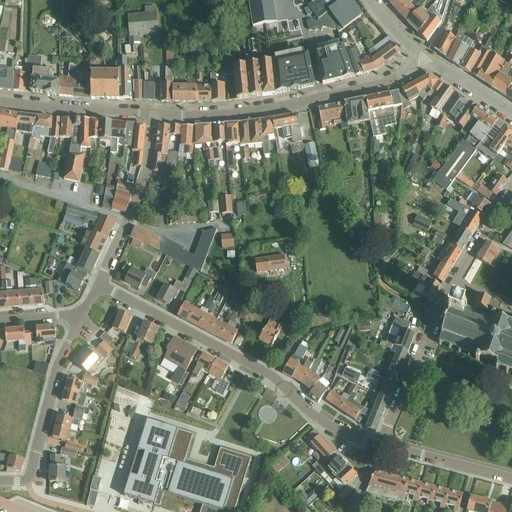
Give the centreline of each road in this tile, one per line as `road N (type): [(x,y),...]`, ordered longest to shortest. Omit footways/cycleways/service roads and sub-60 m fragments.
road 1 (residential): [(379,446),(341,433),(266,373),(98,285)]
road 2 (unclassified): [(379,446),(426,334),(511,192)]
road 3 (residential): [(153,115),(284,106),(397,78),(422,60)]
road 4 (residential): [(0,480),(28,478),(58,362),(81,312)]
road 5 (residential): [(153,115),(0,101)]
road 6 (residential): [(511,479),(379,446)]
